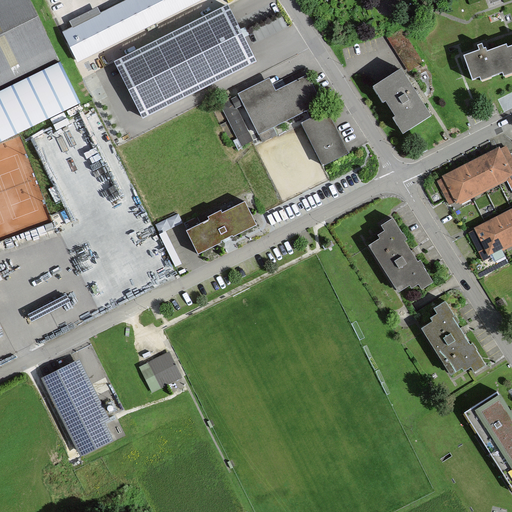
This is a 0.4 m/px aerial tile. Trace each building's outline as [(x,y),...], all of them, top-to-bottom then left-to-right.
[(0,0),(0,142),(79,103),(28,0),(0,0)] [(76,62),(200,0),(129,0),(62,33),(76,62)] [(228,4),(114,61),(143,119),(257,61),(228,4)] [(400,29),(387,37),(409,71),(422,63),(400,29)] [(490,77),(511,69),(511,46),(506,48),(505,45),(486,52),(485,50),(485,48),(483,49),(481,44),(476,46),(478,51),(462,56),(471,81),(489,74),(490,77)] [(400,70),(375,86),(404,133),(430,116),(400,70)] [(310,120),(302,123),(323,165),(345,154),(324,112),(320,115),(315,106),(320,103),(306,76),(244,107),(258,134),(305,111),(310,120)] [(231,100),(220,106),(241,146),(252,141),(249,136),(246,137),(232,110),(235,108),(231,100)] [(437,181),(449,205),(508,175),(511,182),(511,161),(508,154),(501,158),(497,150),(495,151),(481,158),(468,165),(455,172),(437,181)] [(185,231),(197,255),(221,243),(220,242),(231,236),(232,237),(256,225),(244,202),(221,213),(220,211),(207,217),(208,220),(185,231)] [(511,210),(493,221),(487,223),(469,233),(478,252),(485,248),(488,253),(511,241),(511,210)] [(401,234),(391,219),(380,226),(384,231),(377,236),(379,239),(370,244),(400,291),(408,285),(410,288),(417,284),(421,289),(432,282),(422,267),(423,267),(422,265),(419,267),(400,237),(403,235),(402,233),(401,234)] [(454,316),(454,317),(444,302),(433,309),(436,314),(429,318),(432,322),(423,327),(452,373),(461,368),(463,371),(470,367),(473,372),(484,365),(475,350),(476,350),(474,348),(472,349),(453,320),(456,318),(454,316)] [(179,377),(168,354),(149,364),(160,387),(179,377)] [(79,360),(42,379),(81,457),(112,442),(103,423),(109,420),(79,360)] [(511,438),(511,416),(496,392),(469,409),(495,450),(511,438)] [(511,438),(495,450),(511,476),(511,438)]
